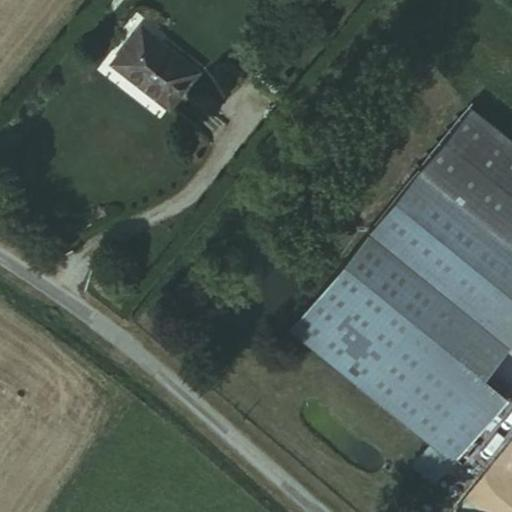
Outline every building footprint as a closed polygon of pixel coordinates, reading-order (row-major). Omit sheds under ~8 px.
[(152,27),(122,61),(178,108),(208,72),(152,27)] [(511,152),(473,121),(424,183),(511,253),(511,152)] [(511,253),(424,183),(375,245),(511,353),(511,253)] [(511,361),(511,353),(375,245),(297,343),(438,455),(469,416),(511,361)] [(493,435),(469,416),(438,455),(462,474),(493,435)]
